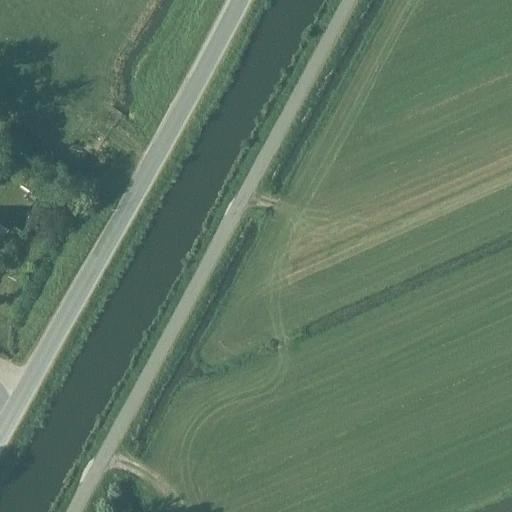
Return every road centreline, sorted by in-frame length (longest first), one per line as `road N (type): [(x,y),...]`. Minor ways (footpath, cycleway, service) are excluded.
road 1 (unclassified): [(76,511),(349,0)]
road 2 (tertiary): [(0,459),(238,0)]
road 3 (track): [(497,212),(338,232),(269,218),(242,202)]
